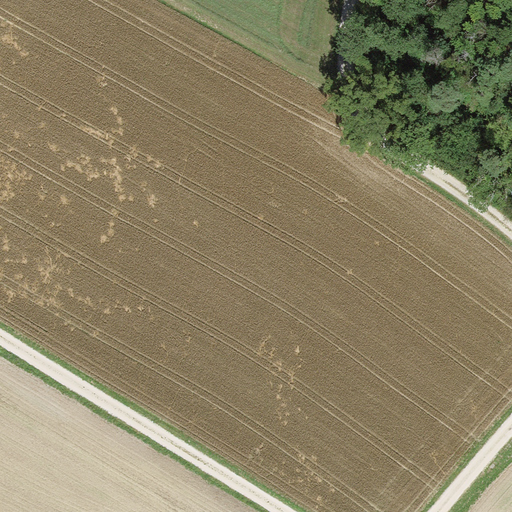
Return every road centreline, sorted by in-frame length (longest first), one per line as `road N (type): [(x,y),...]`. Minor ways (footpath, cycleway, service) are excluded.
road 1 (track): [(511,426),(429,511),(279,511),(0,341)]
road 2 (track): [(511,231),(371,139),(351,112),(343,79),(351,0)]
